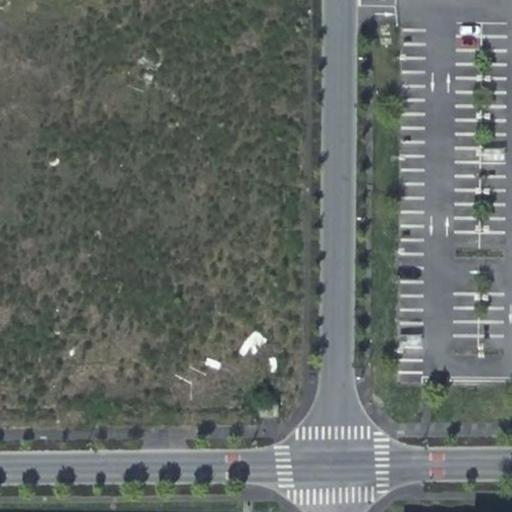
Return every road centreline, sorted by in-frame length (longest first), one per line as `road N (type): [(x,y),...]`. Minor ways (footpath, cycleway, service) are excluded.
road 1 (unclassified): [(332,465),(339,0)]
road 2 (residential): [(0,468),(332,465)]
road 3 (residential): [(332,465),(511,463)]
